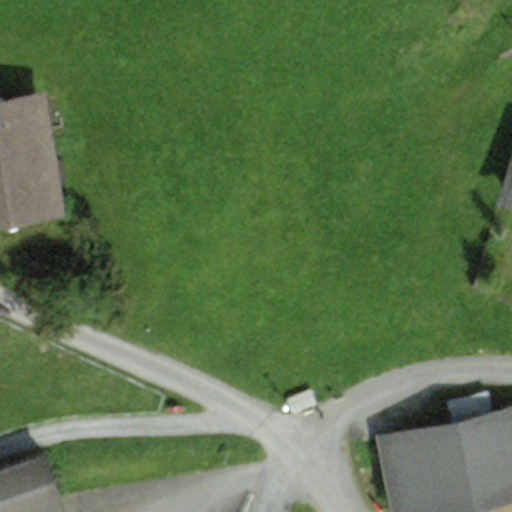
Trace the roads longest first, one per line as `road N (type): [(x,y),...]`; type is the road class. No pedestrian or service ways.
road 1 (residential): [(0,299),(261,420),(296,460)]
road 2 (residential): [(296,460),(335,414),(385,382),(454,368),(511,372)]
